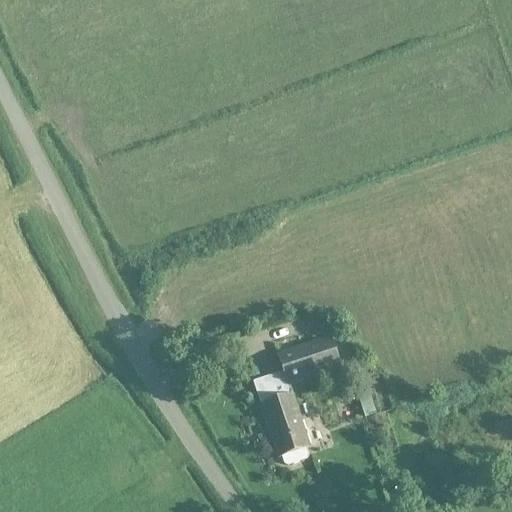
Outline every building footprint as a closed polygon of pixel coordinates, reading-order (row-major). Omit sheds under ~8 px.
[(511,153),(326,206),(347,280),(448,252),(449,255),(471,249),(466,234),(478,231),(479,233),(487,231),(489,237),(511,230),(511,153)] [(268,275),(291,266),(288,259),(265,268),(268,275)] [(385,382),(511,348),(511,308),(456,323),(446,286),(415,294),(413,289),(397,293),(399,302),(362,312),(372,350),(376,349),(385,382)] [(277,357),(282,373),(254,382),(262,407),(261,408),(278,460),(309,450),(291,397),(287,388),(339,370),(329,340),(277,357)] [(364,420),(376,416),(367,388),(355,391),(364,420)]
